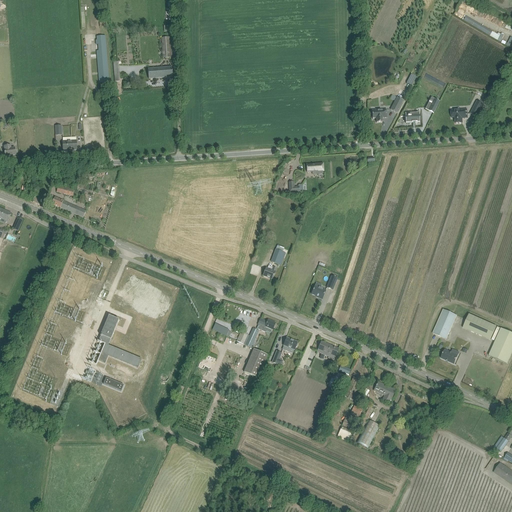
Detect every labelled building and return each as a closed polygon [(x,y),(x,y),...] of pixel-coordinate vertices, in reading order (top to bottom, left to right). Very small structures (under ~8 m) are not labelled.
[(501,33),(500,35),(466,17),(463,21),(501,41),(504,35),(501,33)] [(97,41),(96,41),(96,44),(98,44),(99,51),(97,51),(99,83),(109,82),(106,40),(104,40),(104,37),(104,36),(100,37),(97,37),(97,41)] [(169,38),(164,38),(161,38),(162,58),(171,58),(169,38)] [(172,67),(166,68),(148,69),(149,79),(173,77),(172,67)] [(411,74),(407,83),(411,85),(416,77),(411,74)] [(397,98),(390,110),(397,113),(403,101),(397,98)] [(432,103),(428,111),(434,114),(440,102),(435,99),(434,99),(435,100),(433,103),(432,103),(432,102),(429,101),(429,102),(431,103),(432,103)] [(477,101),(470,114),(477,117),(483,104),(477,101)] [(387,110),(372,111),(373,117),(376,117),(377,123),(383,122),(382,118),(387,118),(387,110)] [(455,124),(462,123),(462,118),(468,118),(467,110),(451,111),(451,116),(455,116),(455,124)] [(411,116),(405,116),(406,124),(413,123),(415,123),(420,123),(419,115),(411,116)] [(71,138),(63,138),(63,141),(63,150),(70,150),(77,150),(76,145),(76,141),(71,141),(71,138)] [(4,149),(5,151),(5,156),(16,155),(15,150),(15,148),(11,148),(11,145),(4,146),(5,149),(4,149)] [(323,171),(323,164),(306,165),(307,172),(318,172),(318,174),(323,174),(323,171)] [(75,189),(58,185),(57,192),(73,196),(75,189)] [(86,211),(55,197),(52,204),(83,218),(86,211)] [(0,217),(8,221),(9,219),(11,214),(0,208),(0,217)] [(276,250),(275,249),(271,262),(278,265),(279,263),(281,264),(285,254),(283,253),(284,249),(277,246),(276,250)] [(266,268),(265,271),(263,276),(273,279),(275,272),(277,269),(273,267),(272,271),(266,268)] [(337,279),(332,276),(327,288),(333,290),(337,279)] [(326,291),(315,286),(313,291),(312,291),(311,293),(312,293),(312,294),(319,297),(318,298),(322,299),(326,291)] [(457,316),(443,310),(433,334),(446,340),(457,316)] [(469,314),(463,328),(490,340),(497,326),(469,314)] [(97,341),(89,362),(96,366),(98,361),(105,364),(108,357),(138,369),(142,359),(108,345),(111,339),(111,340),(119,320),(109,316),(100,336),(101,336),(99,341),(97,341)] [(267,322),(260,319),(259,324),(257,329),(266,332),(266,331),(270,332),(272,329),(273,330),(275,323),(268,320),(267,322)] [(212,330),(226,336),(229,329),(215,323),(212,330)] [(241,332),(238,338),(237,341),(251,348),(259,331),(253,328),(250,334),(247,333),(247,335),(241,332)] [(511,352),(511,333),(501,329),(489,356),(507,364),(511,352)] [(298,343),(287,338),(283,350),(289,352),(290,348),(295,350),(296,347),(297,347),(298,345),(298,343)] [(335,357),(336,354),(339,349),(321,342),(317,352),(327,356),(328,353),(335,357)] [(244,372),(258,378),(267,355),(253,349),(244,372)] [(445,350),(441,358),(454,364),(458,356),(445,350)] [(277,364),(281,366),(283,361),(279,360),(281,353),(277,352),(272,362),(277,364)] [(445,366),(442,365),(437,363),(434,370),(457,380),(460,373),(452,369),(454,366),(447,363),(445,366)] [(351,370),(341,366),(339,370),(349,375),(351,370)] [(357,388),(359,385),(361,380),(354,377),(344,396),(356,402),(362,390),(357,388)] [(106,378),(104,384),(121,392),(124,385),(106,378)] [(391,399),(393,396),(395,391),(378,382),(374,391),(385,396),(383,400),(389,403),(391,399)] [(359,417),(362,410),(354,406),(351,413),(359,417)] [(369,407),(361,422),(365,424),(374,409),(369,407)] [(345,418),(342,425),(350,429),(353,422),(345,418)] [(370,421),(358,441),(368,447),(380,427),(370,421)] [(342,427),(339,433),(349,437),(351,430),(342,427)] [(494,447),(494,448),(497,450),(501,452),(504,448),(508,442),(511,436),(508,433),(505,438),(504,439),(501,437),(494,447)] [(494,472),(511,484),(511,471),(500,464),(494,472)]
